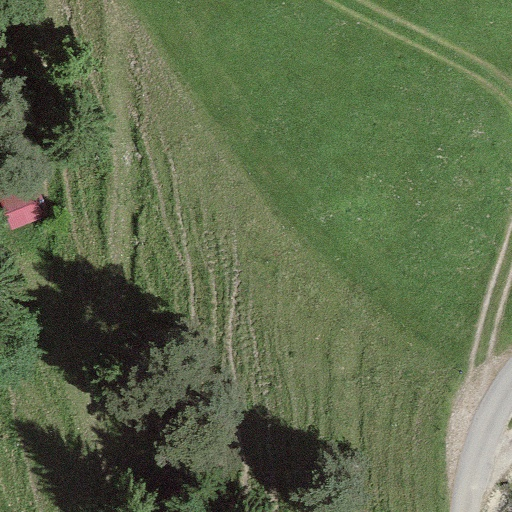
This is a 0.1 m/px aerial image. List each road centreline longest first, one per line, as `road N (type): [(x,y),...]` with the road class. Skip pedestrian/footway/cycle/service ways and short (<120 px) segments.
road 1 (track): [(85,399),(121,243),(120,0)]
road 2 (track): [(107,483),(56,314),(0,212)]
road 3 (track): [(485,436),(484,357),(511,256)]
road 4 (unclassified): [(511,385),(485,436),(465,511)]
